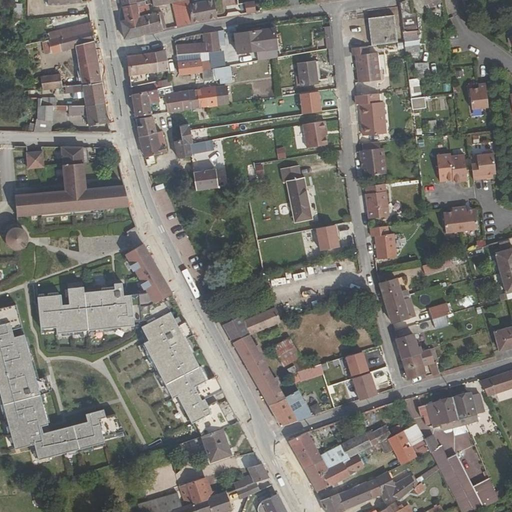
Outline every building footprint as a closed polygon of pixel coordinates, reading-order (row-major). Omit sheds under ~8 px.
[(120,0),(123,10),(137,8),(137,6),(145,5),(144,0),(152,0),(154,5),(154,6),(173,3),(187,0),(120,0)] [(143,35),(166,29),(162,12),(150,14),(149,6),(154,5),(152,0),(144,0),(145,5),(137,6),(137,8),(143,35)] [(178,26),(192,23),(190,5),(189,0),(187,0),(173,3),(178,26)] [(192,23),(218,19),(214,0),(190,5),(192,23)] [(410,0),(406,0),(399,4),(404,41),(404,43),(405,54),(418,52),(418,46),(417,36),(416,36),(416,32),(418,32),(415,13),(412,13),(410,0)] [(421,0),(424,7),(425,6),(428,11),(442,5),(441,0),(421,0)] [(14,2),(14,13),(21,14),(22,3),(14,2)] [(247,14),(256,12),(254,2),(245,3),(247,14)] [(124,39),(143,35),(137,8),(123,10),(125,20),(120,21),(124,39)] [(372,46),(397,42),(394,16),(369,19),(372,46)] [(94,41),(91,23),(48,35),(49,40),(60,38),(63,50),(76,47),(94,41)] [(223,30),(217,32),(219,45),(225,45),(223,30)] [(176,45),(176,48),(177,56),(209,52),(220,51),(219,45),(217,32),(202,34),(204,43),(176,45)] [(262,32),(236,35),(238,53),(264,50),(262,32)] [(60,38),(49,40),(42,42),(44,55),(63,50),(60,38)] [(101,83),(94,41),(76,47),(82,86),(101,83)] [(351,49),(352,56),(355,55),(358,83),(381,80),(378,53),(368,54),(367,47),(351,49)] [(165,50),(154,52),(155,73),(169,71),(165,50)] [(155,73),(154,52),(127,57),(132,95),(131,95),(149,92),(158,91),(156,84),(156,82),(148,83),(147,77),(148,77),(148,74),(155,73)] [(179,74),(195,72),(202,71),(211,70),(210,60),(209,52),(177,56),(179,74)] [(221,59),(210,60),(211,70),(223,68),(221,59)] [(315,62),(298,64),(301,85),(318,83),(315,62)] [(416,72),(427,72),(427,62),(416,62),(416,72)] [(230,67),(223,68),(211,70),(202,71),(204,81),(219,79),(220,85),(233,83),(230,67)] [(53,90),(63,88),(61,75),(50,77),(53,90)] [(43,91),(53,90),(50,77),(41,78),(43,91)] [(409,79),(409,93),(420,93),(420,79),(409,79)] [(161,84),(161,90),(171,88),(170,80),(161,81),(161,84)] [(105,104),(101,83),(82,86),(72,87),(72,94),(84,92),(86,106),(105,104)] [(484,84),(478,84),(475,85),(475,88),(467,89),(470,110),(488,108),(484,84)] [(208,107),(228,105),(226,87),(197,90),(198,98),(207,97),(208,107)] [(192,109),(208,107),(207,97),(198,98),(197,90),(188,91),(192,109)] [(134,116),(135,116),(168,111),(167,105),(151,108),(150,105),(159,103),(158,91),(149,92),(131,95),(134,116)] [(165,95),(167,105),(168,111),(168,113),(192,109),(188,91),(172,94),(165,95)] [(354,96),(355,105),(360,105),(363,136),(386,134),(383,103),(380,103),(379,93),(354,96)] [(424,96),(411,97),(412,109),(425,108),(424,96)] [(109,123),(105,104),(86,106),(56,106),(42,107),(42,99),(38,99),(37,120),(35,120),(34,132),(51,133),(52,111),(68,111),(69,117),(87,116),(89,127),(109,123)] [(198,112),(193,111),(185,112),(177,113),(179,127),(180,126),(189,125),(190,131),(198,130),(196,121),(199,121),(198,112)] [(205,111),(198,112),(199,121),(206,119),(205,111)] [(217,117),(218,126),(230,124),(229,115),(217,117)] [(136,119),(139,138),(157,133),(153,117),(136,119)] [(216,118),(206,119),(208,129),(218,127),(216,118)] [(328,130),(327,122),(305,125),(307,147),(328,145),(327,137),(326,130),(328,130)] [(189,125),(180,126),(182,141),(173,143),(177,160),(191,157),(191,155),(189,143),(193,142),(190,131),(189,125)] [(139,138),(145,158),(167,152),(162,132),(157,133),(139,138)] [(359,151),(363,177),(386,174),(383,149),(379,149),(378,142),(362,144),(363,150),(359,151)] [(278,158),(286,157),(285,147),(277,148),(278,158)] [(130,207),(125,187),(86,190),(84,164),(89,164),(88,149),(62,148),(65,192),(17,197),(18,217),(41,215),(42,219),(104,213),(104,209),(130,207)] [(473,180),(490,178),(494,177),(493,174),(496,174),(494,152),(491,150),(486,150),(485,153),(476,154),(470,155),(471,163),(473,180)] [(42,153),(28,154),(29,168),(43,167),(42,153)] [(453,180),(450,156),(450,153),(436,154),(439,182),(453,180)] [(453,183),(460,182),(468,181),(465,154),(450,156),(453,180),(453,183)] [(197,155),(191,157),(191,159),(192,167),(199,165),(197,155)] [(192,167),(191,159),(179,162),(181,169),(192,167)] [(299,166),(281,170),(282,183),(286,182),(294,223),(312,220),(304,179),(302,180),(299,166)] [(215,170),(193,173),(197,191),(218,187),(215,170)] [(257,180),(255,173),(241,175),(243,183),(245,182),(257,180)] [(365,191),(368,219),(389,216),(385,184),(366,187),(366,191),(365,191)] [(459,207),(462,232),(479,230),(476,208),(466,210),(466,206),(459,207)] [(445,234),(462,232),(459,207),(448,208),(449,212),(443,213),(445,234)] [(370,229),(371,238),(375,237),(378,260),(397,258),(394,234),(389,235),(388,227),(370,229)] [(10,230),(6,234),(5,237),(5,241),(6,244),(7,247),(11,250),(14,251),(18,251),(23,250),(26,247),(28,242),(28,237),(27,233),(24,230),(19,228),(14,228),(10,230)] [(135,228),(128,231),(132,243),(139,240),(135,228)] [(509,240),(499,244),(501,253),(496,254),(501,274),(511,270),(511,249),(511,250),(509,240)] [(172,295),(144,246),(126,256),(148,293),(145,294),(124,296),(122,284),(114,285),(115,290),(84,293),(84,288),(68,289),(69,305),(62,306),(61,295),(37,298),(41,330),(56,328),(57,335),(140,326),(148,342),(144,344),(172,400),(177,397),(192,425),(194,423),(201,437),(222,429),(230,426),(218,402),(208,407),(205,400),(223,391),(215,377),(207,381),(185,341),(194,336),(186,322),(178,326),(164,300),(172,295)] [(441,261),(431,264),(422,267),(425,276),(444,270),(441,261)] [(511,292),(511,270),(501,274),(506,294),(511,292)] [(380,285),(386,305),(393,303),(393,300),(402,298),(405,297),(404,292),(400,293),(396,280),(380,285)] [(405,297),(402,298),(408,318),(416,316),(411,297),(410,295),(405,297)] [(472,306),(469,297),(454,302),(457,311),(472,306)] [(393,303),(386,305),(391,323),(408,318),(402,298),(393,300),(393,303)] [(445,316),(450,314),(447,304),(429,310),(432,320),(445,316)] [(0,309),(0,395),(14,450),(34,445),(38,461),(104,444),(103,438),(121,433),(116,415),(105,418),(103,410),(85,415),(87,422),(50,432),(40,395),(49,393),(45,378),(36,380),(24,335),(14,338),(12,331),(22,328),(16,305),(0,309)] [(250,335),(280,322),(275,310),(245,323),(242,316),(223,326),(232,344),(250,335)] [(447,325),(445,316),(432,320),(435,329),(447,325)] [(511,348),(511,328),(495,333),(499,352),(511,348)] [(232,344),(269,406),(281,427),(312,416),(298,391),(285,397),(278,385),(280,383),(276,377),(274,378),(260,353),(262,352),(258,345),(256,346),(250,335),(232,344)] [(410,355),(422,352),(420,347),(417,348),(413,335),(396,340),(403,361),(410,359),(410,355)] [(290,339),(273,348),(284,367),(301,358),(290,339)] [(438,361),(434,348),(429,350),(433,363),(438,361)] [(433,363),(429,350),(422,352),(410,355),(410,359),(403,361),(408,379),(425,374),(422,366),(433,363)] [(369,388),(384,383),(375,356),(367,358),(367,359),(361,361),(369,388)] [(311,368),(306,358),(293,365),(294,367),(288,370),(292,378),(298,374),(300,381),(309,379),(305,370),(311,368)] [(320,366),(311,368),(305,370),(309,379),(323,374),(320,366)] [(433,376),(440,374),(437,366),(430,368),(433,376)] [(511,370),(482,382),(488,397),(511,388),(511,370)] [(426,426),(429,427),(435,426),(436,428),(440,427),(439,425),(442,424),(444,431),(453,428),(455,436),(465,434),(463,426),(466,425),(478,422),(476,415),(470,393),(452,398),(418,408),(421,418),(423,418),(426,426)] [(377,445),(388,439),(391,437),(386,427),(372,434),(377,445)] [(231,455),(222,429),(201,437),(211,463),(231,455)] [(388,439),(402,466),(417,457),(403,431),(391,437),(388,439)] [(320,457),(307,433),(289,442),(304,470),(322,461),(328,471),(342,463),(350,459),(372,447),(365,433),(320,457)] [(439,470),(448,488),(467,478),(456,456),(448,460),(442,447),(439,447),(432,436),(424,440),(429,451),(439,470)] [(240,456),(242,465),(256,462),(254,453),(240,456)] [(357,471),(350,459),(342,463),(348,476),(357,471)] [(322,461),(304,470),(317,492),(348,476),(342,463),(328,471),(322,461)] [(268,478),(261,464),(247,469),(250,475),(243,478),(244,480),(234,483),(236,491),(268,478)] [(414,489),(416,487),(410,477),(394,486),(388,473),(367,483),(372,499),(380,495),(385,505),(396,499),(399,501),(414,489)] [(179,487),(186,507),(210,498),(203,478),(179,487)] [(344,511),(372,499),(367,483),(337,495),(344,511)] [(425,490),(421,484),(416,487),(414,489),(418,495),(425,490)] [(181,509),(173,511),(227,511),(233,510),(227,494),(226,492),(210,498),(186,507),(181,509)] [(139,505),(140,511),(172,511),(173,511),(181,509),(177,494),(139,505)] [(285,511),(276,494),(261,502),(265,511),(285,511)] [(337,495),(321,501),(325,511),(340,511),(344,511),(337,495)] [(446,511),(458,507),(453,499),(425,511),(411,511),(408,506),(404,508),(402,505),(398,508),(395,504),(380,511),(375,511),(373,511),(446,511)]
